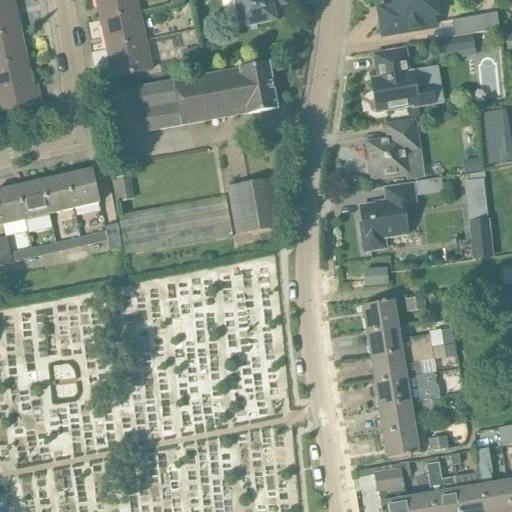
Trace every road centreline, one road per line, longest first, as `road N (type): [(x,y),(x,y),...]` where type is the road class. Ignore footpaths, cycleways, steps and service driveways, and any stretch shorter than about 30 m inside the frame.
road 1 (residential): [(339,511),(322,414),(309,242),(333,0)]
road 2 (residential): [(0,159),(77,138),(84,113),(63,0)]
